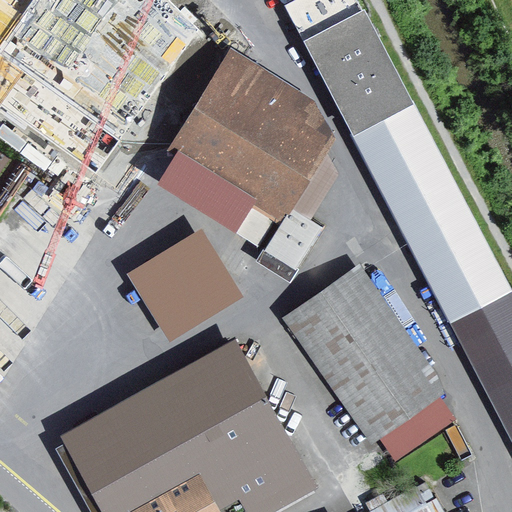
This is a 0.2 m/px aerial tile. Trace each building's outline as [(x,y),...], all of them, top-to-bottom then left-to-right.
[(46,0),(61,13),(71,0),(46,0)] [(71,0),(61,13),(138,81),(165,51),(162,47),(187,19),(165,0),(71,0)] [(316,57),(349,120),(406,92),(357,0),(292,0),(285,4),(313,58),(316,57)] [(258,245),(276,217),(285,202),(320,144),(303,113),(229,67),(178,151),(255,200),(236,231),(258,245)] [(509,290),(406,92),(349,120),(453,320),(508,291),(509,290)] [(322,227),(285,202),(276,217),(283,221),(261,256),(291,275),(322,227)] [(197,231),(123,277),(163,342),(237,297),(197,231)] [(446,418),(429,394),(437,389),(355,272),(292,316),(374,433),(379,429),(396,453),(446,418)] [(511,297),(508,291),(453,320),(511,432),(511,297)] [(0,308),(0,325),(17,341),(25,332),(0,308)] [(214,511),(213,510),(298,462),(235,348),(70,440),(109,511),(214,511)] [(429,511),(419,493),(429,487),(425,481),(368,511),(429,511)]
